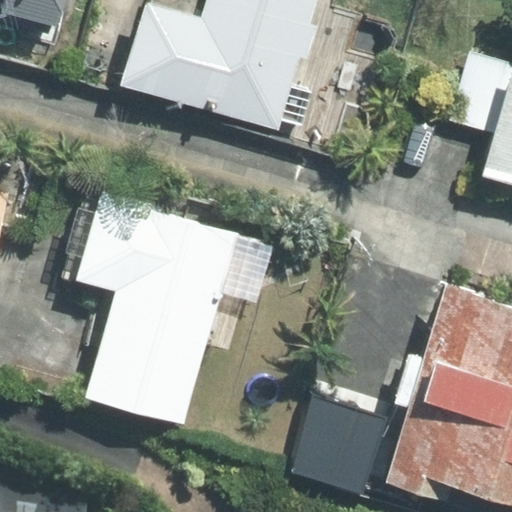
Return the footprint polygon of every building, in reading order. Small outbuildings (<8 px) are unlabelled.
[(46,0),(0,0),(0,12),(39,24),(46,0)] [(309,0),(193,0),(191,8),(166,0),(131,0),(109,73),(271,123),(294,51),(301,53),(311,20),(304,18),(309,0)] [(511,57),(465,44),(444,115),(480,125),(470,162),(511,174),(511,57)] [(135,191),(95,179),(69,264),(109,276),(76,382),(173,412),(229,229),(140,202),(135,191)] [(511,295),(435,272),(374,468),(435,487),(441,467),(511,489),(511,295)] [(0,511),(82,511),(86,493),(0,481),(0,511)]
